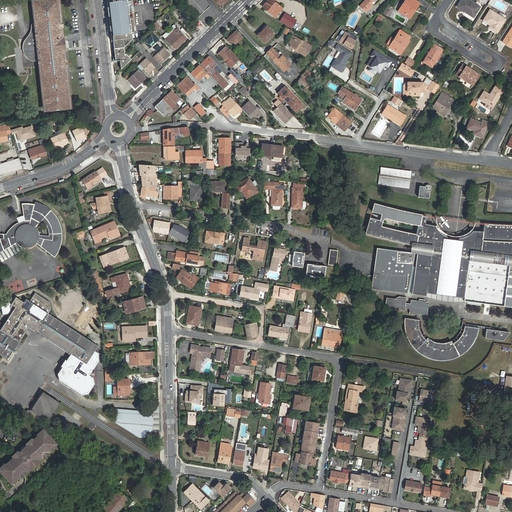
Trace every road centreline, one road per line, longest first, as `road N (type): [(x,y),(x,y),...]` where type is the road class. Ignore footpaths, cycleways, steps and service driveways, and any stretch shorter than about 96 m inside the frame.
road 1 (residential): [(173,125),(488,159)]
road 2 (residential): [(320,489),(343,357),(168,330)]
road 3 (residential): [(314,253),(292,228),(131,203)]
road 4 (secondary): [(245,0),(136,108)]
road 5 (residential): [(171,465),(168,330)]
road 6 (residential): [(453,511),(320,489)]
road 7 (residential): [(168,330),(165,295),(131,203)]
